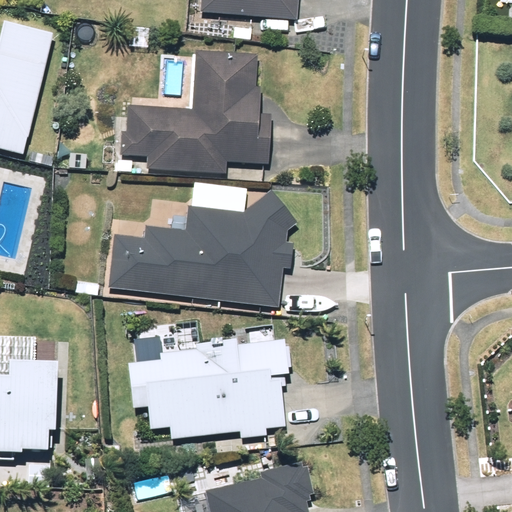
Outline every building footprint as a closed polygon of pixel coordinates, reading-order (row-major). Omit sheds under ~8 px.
[(202,0),(201,18),(296,25),(298,0),(202,0)] [(0,153),(25,160),(54,39),(6,28),(0,52),(0,153)] [(148,174),(224,179),(225,168),(268,171),(271,121),(258,121),(260,95),(254,95),(257,62),(198,58),(194,118),(129,114),(127,138),(122,138),(121,160),(149,162),(148,174)] [(293,250),(284,250),(285,238),(295,231),(270,198),(242,220),(188,213),(185,237),(145,232),(144,244),(114,240),(108,293),(277,315),(282,275),(290,276),(293,250)] [(158,350),(163,352),(168,350),(170,345),(168,340),(164,338),(158,339),(156,345),(158,350)] [(283,357),(282,348),(236,353),(236,351),(197,355),(198,357),(159,361),(160,369),(128,372),(132,417),(147,415),(150,438),(170,436),(171,446),(239,440),(239,445),(265,443),(264,436),(283,435),(280,391),(269,392),(269,388),(287,386),(286,375),(289,374),(287,356),(283,357)] [(0,465),(19,466),(19,462),(46,463),(46,444),(53,444),(55,379),(7,378),(7,394),(0,393),(0,465)] [(156,450),(139,451),(140,465),(157,464),(156,450)] [(121,491),(120,471),(111,471),(112,491),(121,491)] [(306,511),(306,509),(309,508),(308,502),(312,501),(305,472),(262,482),(263,486),(206,500),(208,511),(306,511)]
